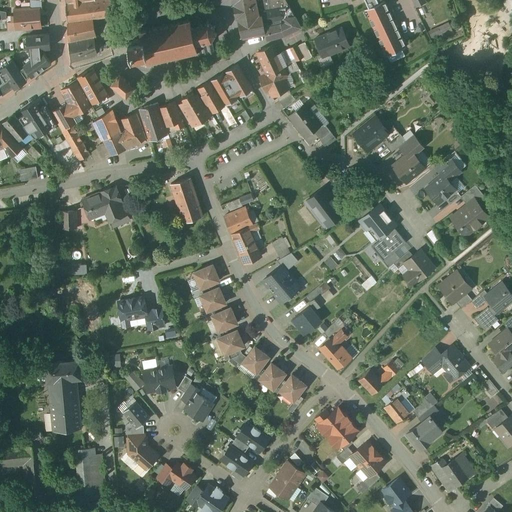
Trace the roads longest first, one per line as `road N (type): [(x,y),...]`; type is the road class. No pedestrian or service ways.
road 1 (residential): [(191,156),(266,325),(334,385)]
road 2 (residential): [(0,194),(191,156)]
road 3 (residential): [(273,113),(311,155),(368,171),(419,229)]
road 4 (residential): [(334,385),(444,511)]
road 5 (residential): [(51,0),(58,70),(0,111)]
road 6 (residential): [(334,385),(248,493)]
road 7 (residential): [(213,0),(273,113)]
